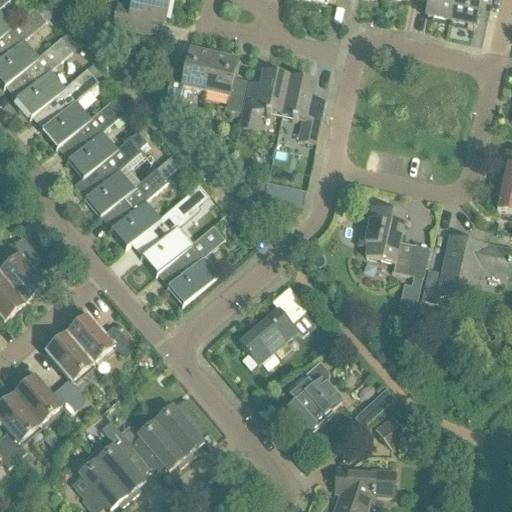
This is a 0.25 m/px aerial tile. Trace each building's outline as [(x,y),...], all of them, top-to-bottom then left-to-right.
[(0,0),(0,42),(13,31),(0,16),(0,12),(14,0),(0,0)] [(170,0),(133,0),(132,11),(118,8),(113,30),(139,35),(142,22),(165,26),(170,0)] [(431,0),(427,21),(451,26),(456,0),(431,0)] [(456,0),(451,26),(474,31),(480,6),(491,9),(492,0),(456,0)] [(46,25),(52,20),(41,7),(35,12),(46,25)] [(13,31),(0,42),(0,54),(5,60),(0,64),(0,80),(7,89),(39,62),(24,45),(47,26),(46,25),(35,12),(13,31)] [(103,31),(107,18),(95,14),(91,26),(91,28),(94,29),(103,31)] [(39,62),(7,89),(33,120),(46,109),(65,92),(51,76),(73,57),(61,43),(39,62)] [(124,56),(139,78),(150,71),(135,48),(124,56)] [(180,104),(183,90),(206,96),(214,58),(191,53),(186,72),(173,69),(166,101),(180,104)] [(214,58),(206,96),(229,101),(226,114),(240,117),(247,85),(233,82),(238,63),(214,58)] [(65,92),(46,109),(57,122),(44,133),(60,151),(72,140),(91,123),(77,106),(99,87),(87,73),(65,92)] [(257,116),(282,121),(290,83),(265,78),(259,106),(245,103),(239,131),(253,134),(257,116)] [(290,83),(282,121),(307,127),(303,145),(317,148),(323,120),(310,117),(316,89),(290,83)] [(91,123),(72,140),(83,152),(70,163),(86,181),(89,178),(117,154),(103,137),(125,118),(113,105),(91,123)] [(117,154),(89,178),(100,191),(87,202),(103,220),(116,209),(134,192),(120,175),(142,156),(140,154),(148,147),(138,136),(117,154)] [(511,156),(506,155),(494,205),(499,206),(497,215),(511,218),(511,156)] [(134,192),(116,209),(126,221),(113,232),(129,250),(146,235),(160,223),(146,206),(168,187),(156,173),(134,192)] [(287,207),(303,211),(307,196),(290,192),(287,207)] [(160,223),(146,235),(157,248),(144,259),(160,277),(172,266),(191,249),(177,233),(199,214),(187,200),(160,223)] [(409,281),(415,250),(401,247),(406,219),(373,212),(370,224),(364,223),(358,250),(368,252),(366,262),(395,268),(393,277),(409,281)] [(191,249),(172,266),(183,279),(170,290),(186,308),(218,281),(203,263),(225,244),(213,231),(191,249)] [(473,307),(478,282),(479,276),(507,282),(511,256),(511,255),(450,242),(443,277),(428,274),(421,306),(437,309),(439,300),(473,307)] [(21,260),(0,277),(0,278),(26,309),(47,290),(32,272),(41,264),(23,243),(13,251),(21,260)] [(0,322),(4,327),(26,309),(0,278),(0,322)] [(407,315),(415,317),(422,283),(414,281),(412,290),(407,315)] [(274,308),(280,314),(240,348),(258,370),(298,336),(292,329),(296,326),(306,339),(321,327),(291,293),(274,308)] [(89,320),(67,339),(93,369),(114,351),(122,360),(132,352),(114,331),(105,338),(89,320)] [(67,339),(46,357),(69,385),(60,392),(79,413),(88,405),(73,387),(93,369),(67,339)] [(331,415),(342,405),(323,383),(330,378),(320,367),(295,388),(304,398),(286,414),(308,440),(334,418),(331,415)] [(36,381),(14,400),(40,430),(61,412),(69,421),(79,413),(60,392),(52,400),(36,381)] [(386,394),(355,422),(364,432),(395,403),(386,394)] [(14,400),(0,412),(0,427),(8,437),(0,444),(18,465),(27,457),(19,448),(40,430),(14,400)] [(184,406),(158,428),(189,465),(199,457),(196,454),(205,447),(194,435),(203,427),(184,406)] [(392,454),(408,441),(392,421),(376,435),(392,454)] [(158,428),(131,451),(144,466),(149,473),(158,465),(168,478),(177,470),(179,474),(189,465),(158,428)] [(0,464),(1,464),(8,473),(18,465),(0,444),(0,464)] [(126,444),(99,467),(131,504),(141,496),(138,493),(147,486),(136,473),(144,466),(131,451),(126,444)] [(370,467),(387,458),(380,445),(363,454),(370,467)] [(99,467),(81,482),(73,490),(91,511),(99,504),(106,511),(115,511),(119,509),(120,511),(121,511),(131,504),(99,467)] [(392,501),(394,478),(338,474),(337,490),(343,491),(342,497),(337,511),(366,511),(371,499),(392,501)]
